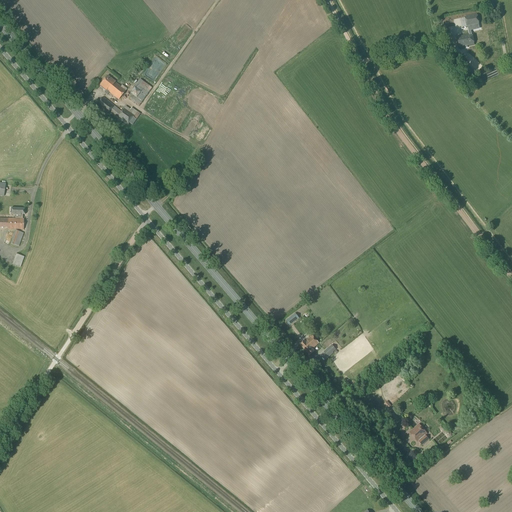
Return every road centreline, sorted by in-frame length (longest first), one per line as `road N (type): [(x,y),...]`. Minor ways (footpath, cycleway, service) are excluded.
road 1 (primary): [(417,511),(157,208)]
road 2 (unclassified): [(396,511),(146,223)]
road 3 (track): [(146,223),(0,451)]
road 4 (track): [(359,62),(395,130),(511,279)]
road 5 (unclassified): [(146,223),(65,127)]
road 6 (primary): [(157,208),(77,115)]
